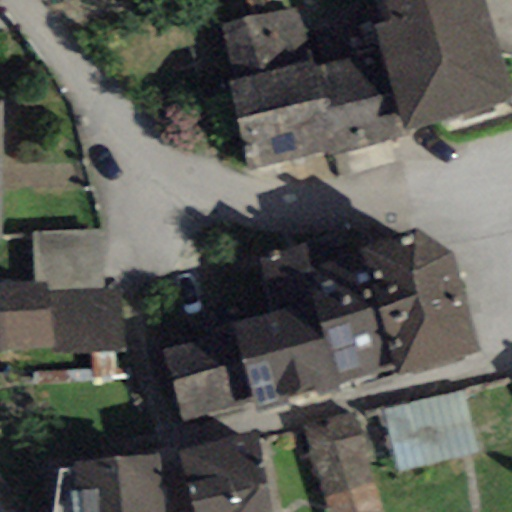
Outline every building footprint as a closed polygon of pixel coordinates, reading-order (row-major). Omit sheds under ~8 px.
[(511,104),(511,97),(483,0),(385,0),(392,21),(374,26),(382,50),(405,138),(511,104)] [(250,172),(336,150),(338,156),(405,138),(382,50),(314,68),(312,62),(298,7),(224,26),(238,80),(226,83),(250,172)] [(360,246),(355,229),(297,247),(337,392),(400,376),(360,246)] [(100,230),(31,233),(34,285),(49,285),(49,293),(103,291),(100,230)] [(400,376),(481,350),(453,256),(417,230),(360,246),(400,376)] [(269,313),(233,323),(236,333),(255,403),(258,412),(337,392),(297,247),(254,259),(269,313)] [(34,285),(0,287),(0,351),(54,348),(55,358),(127,353),(123,289),(103,291),(49,293),(49,285),(34,285)] [(255,403),(236,333),(163,353),(183,423),(255,403)] [(399,474),(478,453),(462,392),(383,413),(399,474)] [(328,511),(380,511),(353,416),(305,429),(328,511)] [(270,511),(256,432),(177,452),(194,511),(270,511)] [(52,511),(164,511),(159,454),(74,463),(74,469),(59,470),(52,511)]
